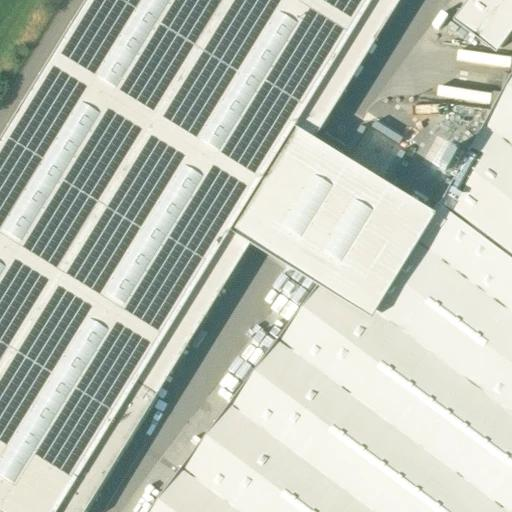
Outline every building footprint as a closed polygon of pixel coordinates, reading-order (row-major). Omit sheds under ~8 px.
[(92,0),(0,150),(0,511),(90,511),(159,399),(140,387),(378,0),(92,0)] [(493,84),(493,75),(448,72),(447,82),(493,84)] [(511,81),(442,207),(476,231),(511,183),(511,81)] [(511,183),(476,231),(475,233),(481,237),(511,260),(511,183)] [(442,207),(367,307),(387,321),(386,322),(405,337),(481,237),(475,233),(476,231),(442,207)] [(511,511),(511,260),(481,237),(405,337),(482,395),(511,417),(511,511)] [(367,307),(329,278),(153,511),(395,511),(482,395),(405,337),(386,322),(387,321),(367,307)] [(511,511),(511,417),(482,395),(395,511),(511,511)]
